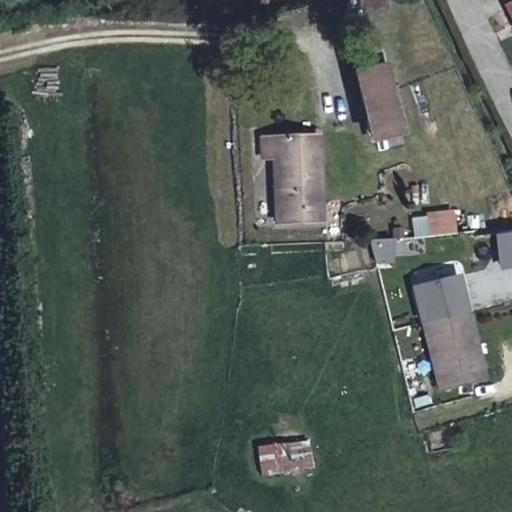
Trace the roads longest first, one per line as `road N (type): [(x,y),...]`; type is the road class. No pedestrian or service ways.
road 1 (track): [(0,56),(216,37),(233,28)]
road 2 (unknown): [(456,0),(511,119)]
